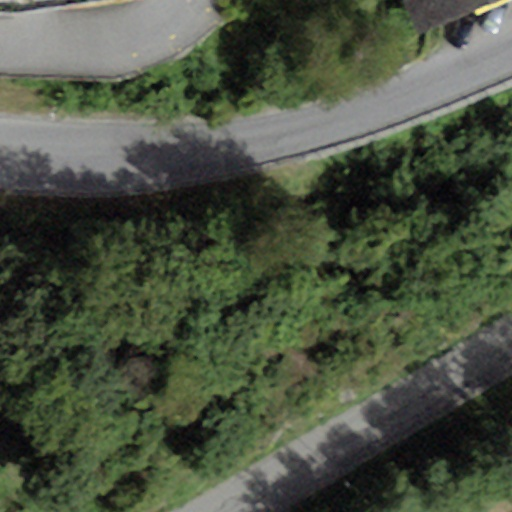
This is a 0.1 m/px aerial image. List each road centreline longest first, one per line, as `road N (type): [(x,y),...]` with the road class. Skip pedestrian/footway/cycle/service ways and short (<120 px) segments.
road 1 (residential): [(511,49),(308,130),(233,143),(0,144)]
road 2 (tertiary): [(511,340),(218,511)]
